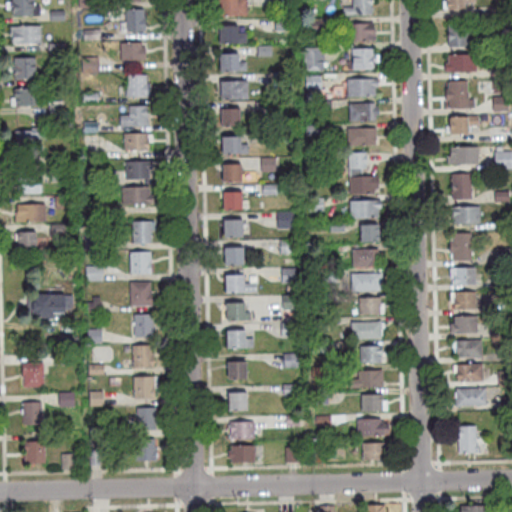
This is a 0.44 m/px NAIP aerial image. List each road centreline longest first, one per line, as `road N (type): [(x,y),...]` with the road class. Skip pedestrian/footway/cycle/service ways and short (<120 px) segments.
road 1 (residential): [(420,511),(406,0)]
road 2 (residential): [(192,511),(179,0)]
road 3 (residential): [(511,479),(0,492)]
